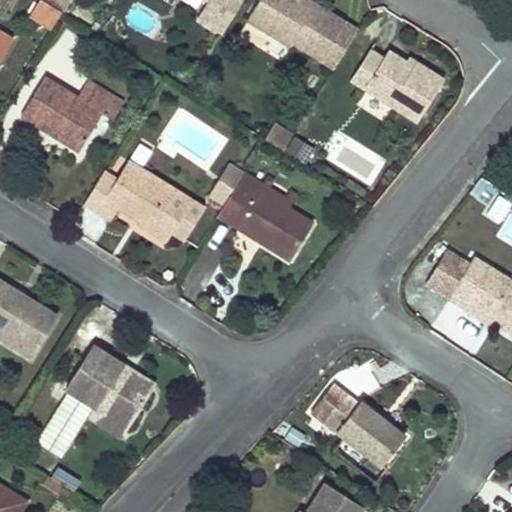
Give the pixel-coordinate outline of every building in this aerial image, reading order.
[(56,5),(46,0),(34,0),(28,11),(49,25),(60,8),(56,5)] [(66,0),(47,0),(56,5),(60,8),(61,8),(66,0)] [(238,0),(206,0),(196,16),(220,31),(238,0)] [(256,0),(247,15),(261,25),(272,6),(263,0),(256,0)] [(263,0),(272,6),(261,25),(289,42),(291,37),(321,56),(342,19),(313,0),(263,0)] [(0,31),(0,54),(10,38),(0,31)] [(369,47),(351,77),(416,117),(443,77),(416,58),(412,63),(386,48),(381,56),(369,47)] [(42,73),(19,111),(76,147),(85,133),(100,109),(110,116),(121,100),(85,78),(75,93),(42,73)] [(291,131),(275,120),(266,135),(282,145),(291,131)] [(291,136),(285,150),(307,160),(314,146),(291,136)] [(191,196),(140,163),(128,156),(116,174),(96,208),(111,216),(118,206),(139,219),(138,222),(164,239),(167,240),(172,232),(184,240),(205,205),(191,196)] [(231,161),(216,184),(230,193),(230,192),(245,169),(231,161)] [(84,200),(96,208),(116,174),(104,166),(84,200)] [(265,182),(245,169),(230,192),(230,193),(225,201),(218,213),(240,226),(264,241),(290,258),(314,220),(261,188),(265,182)] [(481,178),(472,189),(488,200),(496,188),(481,178)] [(216,184),(211,192),(225,201),(230,193),(216,184)] [(511,281),(471,256),(446,297),(463,307),(466,304),(511,332),(511,331),(511,281)] [(0,335),(29,354),(56,313),(0,277),(0,335)] [(96,346),(67,390),(68,390),(92,406),(126,426),(154,383),(96,346)] [(379,466),(404,434),(360,400),(357,405),(343,394),(332,385),(311,412),(322,421),(379,466)] [(92,406),(86,415),(120,436),(126,426),(92,406)] [(71,452),(66,460),(79,468),(84,460),(71,452)] [(0,484),(0,511),(16,511),(24,500),(0,484)] [(358,511),(361,509),(323,484),(305,511),(358,511)]
